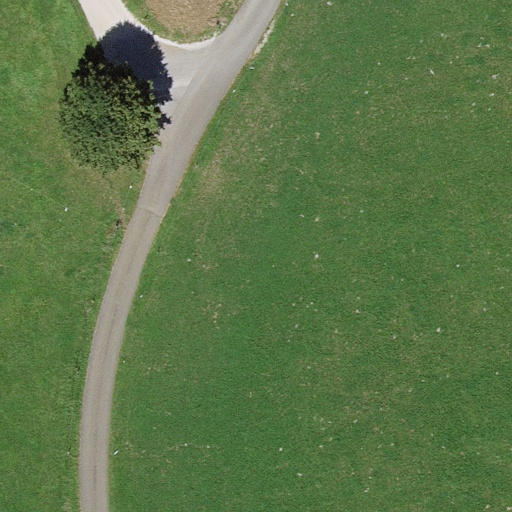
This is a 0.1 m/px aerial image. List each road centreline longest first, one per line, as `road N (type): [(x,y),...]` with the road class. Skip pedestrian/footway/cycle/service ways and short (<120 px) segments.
road 1 (unclassified): [(258,0),(181,125),(124,264),(95,395),(85,479),(90,511)]
road 2 (track): [(181,125),(106,0)]
